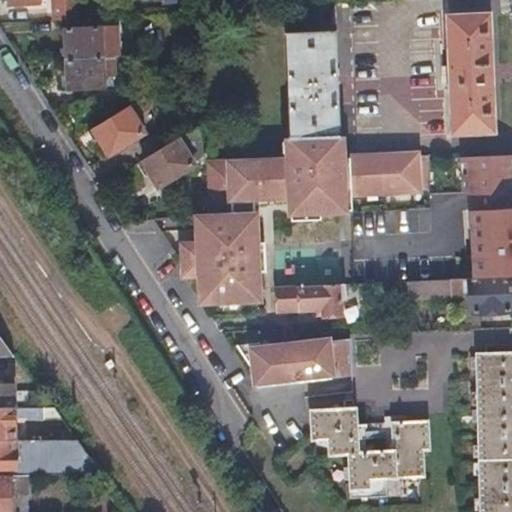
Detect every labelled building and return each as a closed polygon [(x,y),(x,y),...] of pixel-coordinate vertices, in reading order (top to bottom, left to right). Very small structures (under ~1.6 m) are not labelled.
[(76,21),(75,8),(74,0),(49,0),(52,23),(76,21)] [(487,14),(466,14),(445,15),(450,134),(493,132),(487,14)] [(65,31),(67,61),(100,59),(99,45),(98,29),(65,31)] [(331,30),(307,31),(282,32),(287,136),(337,135),(331,30)] [(99,45),(100,59),(111,58),(115,58),(114,44),(99,45)] [(100,59),(67,61),(68,91),(103,88),(103,75),(112,75),(111,58),(100,59)] [(130,86),(131,98),(157,96),(157,84),(130,86)] [(148,110),(145,104),(142,99),(137,99),(91,129),(107,155),(143,133),(134,119),(148,110)] [(144,157),(138,161),(154,187),(190,164),(188,160),(199,151),(197,123),(168,142),(144,157)] [(137,147),(144,157),(168,142),(160,131),(137,147)] [(337,135),(287,136),(288,156),(297,156),(306,157),(338,155),(337,135)] [(347,190),(426,188),(425,152),(338,155),(306,157),(307,181),(316,180),(317,199),(341,198),(341,191),(347,190)] [(511,190),(511,154),(453,156),(455,193),(462,193),(511,190)] [(284,202),(287,201),(289,201),(292,200),(295,198),(297,197),(299,194),(300,193),(300,190),(301,187),(300,182),(299,172),(297,156),(288,156),(200,160),(204,196),(226,195),(249,195),(283,193),(284,202)] [(287,201),(284,202),(285,227),(316,226),(316,220),(348,205),(347,190),(341,191),(341,198),(317,199),(316,180),(307,181),(306,157),(297,156),(299,172),(300,182),(301,187),(300,190),(300,193),(299,194),(297,197),(295,198),(292,200),(289,201),(287,201)] [(511,190),(462,193),(463,212),(511,210),(511,190)] [(192,217),(193,222),(250,218),(250,219),(251,239),(259,238),(257,212),(251,213),(249,195),(226,195),(228,215),(192,217)] [(476,278),(509,276),(511,276),(511,210),(463,212),(466,257),(474,256),(476,278)] [(197,270),(198,297),(257,294),(255,265),(262,265),(261,238),(259,238),(251,239),(250,219),(250,218),(193,222),(194,242),(178,243),(179,270),(197,270)] [(474,256),(466,257),(467,278),(476,278),(474,256)] [(511,310),(510,293),(509,276),(476,278),(467,278),(465,278),(466,290),(468,313),(511,310)] [(450,291),(466,290),(465,278),(449,279),(450,291)] [(414,281),(415,290),(416,298),(450,297),(450,291),(449,279),(414,281)] [(342,285),(274,289),(275,312),(321,310),(321,318),(339,317),(338,300),(343,299),(342,285)] [(306,411),(307,425),(307,439),(324,438),(326,455),(345,454),(348,496),(383,494),(383,479),(420,477),(419,451),(424,451),(423,422),(401,423),(401,418),(380,419),(380,429),(388,429),(389,452),(355,453),(353,429),(362,428),(361,424),(353,425),(352,411),(364,411),(365,414),(472,410),(475,511),(511,511),(511,350),(475,352),(473,329),(349,335),(349,340),(351,377),(349,377),(348,377),(349,408),(306,411)] [(0,352),(11,353),(0,337),(0,352)] [(349,377),(351,377),(349,340),(256,347),(254,342),(233,343),(244,363),(251,364),(253,386),(348,377),(349,377)] [(0,382),(0,405),(38,405),(37,392),(27,391),(27,398),(17,399),(15,370),(2,370),(2,383),(0,382)] [(38,405),(0,405),(0,439),(51,438),(50,430),(39,431),(39,423),(65,422),(53,405),(38,405)] [(0,474),(28,474),(100,473),(76,438),(51,438),(0,439),(0,474)] [(28,474),(0,474),(0,511),(12,511),(13,500),(18,500),(18,496),(29,496),(28,474)]
